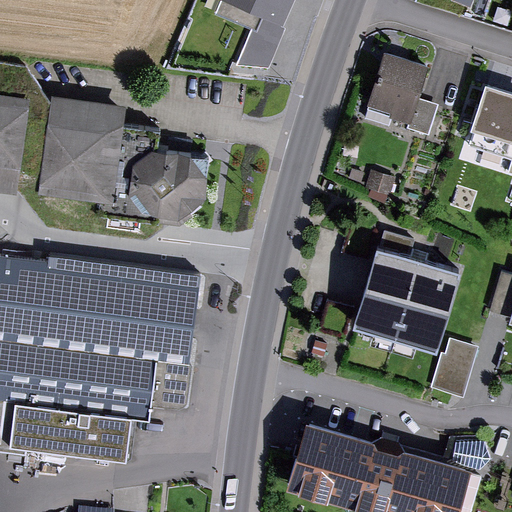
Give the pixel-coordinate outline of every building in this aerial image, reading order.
[(280,0),(227,0),(273,19),(280,0)] [(440,0),(440,3),(467,12),(470,0),(440,0)] [(418,72),(374,59),(358,115),(427,135),(435,109),(410,102),(418,72)] [(12,68),(0,66),(0,186),(3,187),(45,231),(143,243),(194,215),(200,164),(155,159),(158,134),(113,129),(116,109),(40,100),(12,68)] [(511,112),(511,97),(474,87),(463,126),(476,130),(468,158),(494,166),(496,156),(511,160),(511,115),(511,116),(511,112)] [(458,274),(374,250),(352,330),(436,353),(458,274)] [(0,445),(122,462),(128,417),(150,420),(152,401),(189,406),(205,285),(0,258),(0,445)] [(466,391),(480,341),(450,332),(435,382),(466,391)] [(459,511),(471,470),(307,426),(289,490),(370,511),(459,511)]
